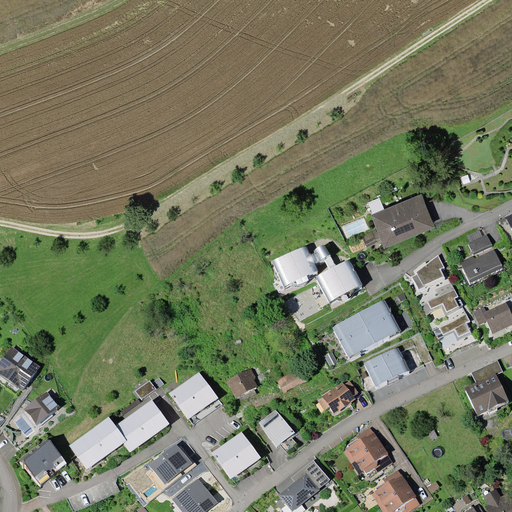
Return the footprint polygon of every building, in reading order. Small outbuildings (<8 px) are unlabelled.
[(371,215),(385,248),(435,227),(422,194),(384,209),(373,214),(371,215)] [(368,203),(373,214),(384,209),(380,198),(368,203)] [(470,242),(482,237),(479,230),(467,236),(470,242)] [(375,231),(362,237),(367,247),(380,240),(375,231)] [(470,242),(468,243),(473,254),(492,245),(487,234),(482,237),(470,242)] [(315,252),(310,255),(315,263),(324,258),(330,270),(337,266),(325,245),(314,251),(315,252)] [(306,246),(272,261),(284,287),(319,271),(315,263),(310,255),(306,246)] [(473,256),(460,262),(471,283),(503,268),(494,249),(475,259),(473,256)] [(444,267),(438,255),(416,272),(418,274),(411,276),(418,290),(445,278),(440,269),(444,267)] [(330,270),(316,277),(329,302),(362,284),(349,260),(337,266),(330,270)] [(455,289),(427,302),(430,309),(443,303),(447,312),(463,304),(461,299),(456,302),(454,298),(458,296),(455,289)] [(404,292),(398,295),(402,301),(406,299),(404,292)] [(332,328),(349,357),(401,331),(384,300),(332,328)] [(487,321),(493,334),(511,325),(511,314),(506,302),(486,311),(484,307),(473,312),(479,325),(487,321)] [(466,312),(438,325),(443,335),(455,330),(458,337),(470,331),(466,323),(470,321),(466,312)] [(0,362),(0,374),(8,381),(26,356),(12,346),(0,362)] [(364,363),(376,387),(410,371),(398,348),(364,363)] [(332,352),(325,356),(331,366),(338,362),(332,352)] [(40,366),(26,356),(8,381),(23,391),(40,366)] [(471,372),(476,382),(496,373),(497,375),(503,372),(498,360),(471,372)] [(277,380),(284,394),(310,380),(303,366),(277,380)] [(227,381),(235,398),(258,387),(254,378),(255,377),(251,369),(227,381)] [(169,394),(188,420),(189,419),(218,398),(199,372),(169,394)] [(476,382),(464,388),(478,415),(509,401),(497,375),(496,373),(476,382)] [(164,384),(159,378),(152,383),(156,389),(164,384)] [(142,399),(156,389),(152,383),(150,380),(136,391),(142,399)] [(344,384),(343,382),(322,396),(323,398),(318,401),(325,410),(330,407),(335,415),(339,412),(340,412),(352,404),(351,402),(356,399),(353,395),(358,392),(350,380),(344,384)] [(47,391),(24,409),(38,426),(60,407),(47,391)] [(222,404),(218,398),(189,419),(193,425),(222,404)] [(169,424),(152,399),(115,425),(127,441),(123,443),(130,453),(169,424)] [(141,402),(138,399),(121,411),(123,415),(141,402)] [(276,409),(259,423),(277,446),(295,433),(276,409)] [(115,425),(109,417),(69,446),(87,470),(123,443),(127,441),(115,425)] [(359,441),(373,431),(370,427),(356,436),(359,441)] [(212,453),(230,479),(261,458),(242,431),(221,446),(212,452),(212,453)] [(343,452),(350,462),(380,442),(373,431),(359,441),(343,452)] [(20,460),(40,485),(67,463),(47,439),(20,460)] [(388,454),(380,442),(350,462),(358,474),(363,470),(387,455),(388,454)] [(210,450),(212,452),(221,446),(219,443),(210,450)] [(177,444),(150,465),(165,484),(192,463),(177,444)] [(393,463),(387,455),(363,470),(366,474),(375,468),(378,472),(393,463)] [(314,460),(292,477),(295,481),(279,494),(293,511),(320,490),(319,488),(330,480),(314,460)] [(384,479),(387,484),(402,475),(398,470),(384,479)] [(372,495),(379,505),(409,485),(402,475),(387,484),(372,495)] [(198,478),(172,499),(183,511),(205,511),(218,503),(198,478)] [(440,488),(436,482),(427,487),(431,493),(440,488)] [(417,497),(409,485),(379,505),(383,511),(394,511),(400,508),(415,498),(417,497)] [(497,489),(483,497),(488,505),(484,507),(487,511),(511,511),(511,500),(508,493),(501,497),(497,489)] [(468,495),(462,498),(467,505),(471,501),(468,495)] [(407,511),(420,504),(415,498),(400,508),(402,511),(407,511)]
